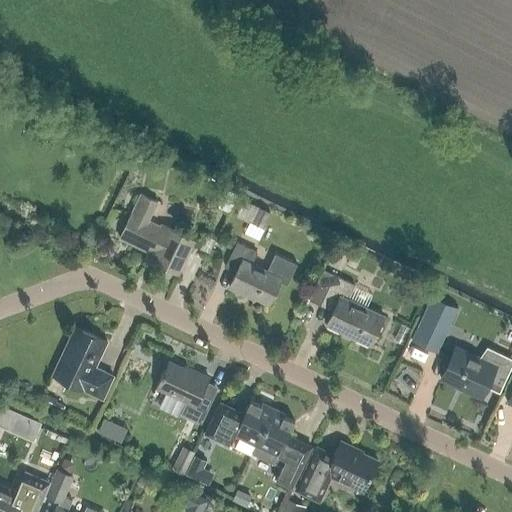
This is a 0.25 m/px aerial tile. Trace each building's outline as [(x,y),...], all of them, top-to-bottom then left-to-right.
[(156,203),(140,195),(119,239),(155,256),(152,261),(178,273),(193,241),(161,225),(160,227),(148,221),(156,203)] [(268,213),(258,207),(250,222),(261,228),(268,213)] [(224,267),(235,273),(229,287),(244,295),(245,292),(268,303),(280,280),(286,283),(285,284),(287,285),(296,264),(295,263),(295,264),(275,254),(267,272),(251,264),(256,252),(236,243),(224,267)] [(338,243),(328,264),(341,270),(351,249),(338,243)] [(309,300),(332,311),(326,325),(369,345),(383,316),(347,299),(354,285),(323,270),(309,300)] [(418,285),(415,293),(416,297),(425,301),(430,290),(418,285)] [(432,296),(418,325),(432,331),(438,334),(452,305),(432,296)] [(94,367),(106,341),(82,330),(70,356),(62,352),(52,375),(102,399),(113,376),(94,367)] [(455,345),(440,378),(481,398),(486,386),(499,392),(511,364),(511,359),(487,347),(479,357),(455,345)] [(208,378),(192,370),(191,372),(168,361),(156,387),(186,401),(180,413),(200,422),(212,397),(201,392),(208,378)] [(43,405),(53,409),(52,411),(61,414),(64,405),(45,397),(43,405)] [(256,444),(273,408),(259,402),(258,404),(250,400),(244,414),(220,403),(206,434),(230,445),(235,434),(256,444)] [(2,405),(0,409),(0,426),(11,431),(20,413),(2,405)] [(288,415),(273,408),(256,444),(252,454),(274,465),(276,462),(283,465),(276,480),(292,488),(312,446),(288,435),(295,421),(287,417),(288,415)] [(111,422),(104,418),(97,432),(105,436),(111,422)] [(354,448),(340,441),(332,458),(315,450),(295,492),(318,503),(331,476),(363,491),(377,461),(353,450),(354,448)] [(195,452),(183,446),(173,468),(184,474),(195,452)] [(194,455),(185,474),(197,480),(202,468),(206,461),(194,455)] [(59,469),(69,473),(72,467),(70,462),(63,459),(59,469)] [(71,476),(57,470),(46,495),(59,501),(53,511),(97,511),(86,507),(84,511),(66,511),(72,501),(63,497),(71,476)] [(0,486),(0,511),(36,511),(49,483),(24,472),(16,493),(0,486)] [(303,511),(306,508),(288,500),(282,511),(303,511)] [(205,510),(208,511),(213,511),(217,505),(210,502),(205,510)]
